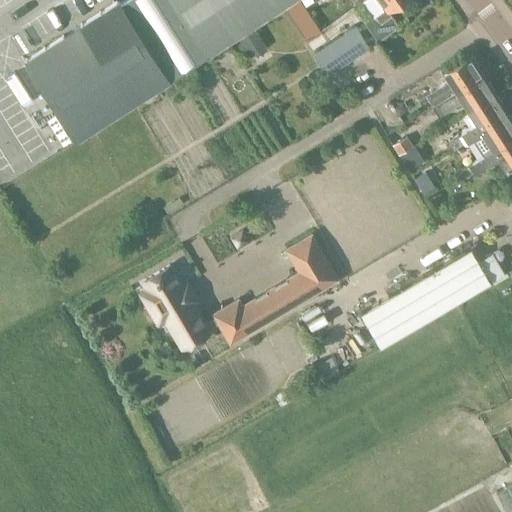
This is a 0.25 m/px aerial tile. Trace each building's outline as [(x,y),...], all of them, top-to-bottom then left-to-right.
[(26,59),(78,139),(293,0),(124,0),(122,2),(121,2),(117,0),(116,1),(101,11),(100,10),(99,11),(100,12),(82,23),(82,22),(81,23),(81,24),(64,35),(63,34),(62,35),(63,36),(45,47),(45,46),(44,47),(44,48),(27,59),(27,58),(26,59)] [(298,0),(287,8),(308,40),(320,32),(299,0),(298,0)] [(364,0),(363,1),(374,16),(366,22),(378,39),(400,24),(389,10),(402,0),(364,0)] [(329,74),(358,55),(370,46),(356,25),(315,52),(329,74)] [(239,40),(250,57),(267,46),(256,29),(239,40)] [(444,70),(449,79),(427,94),(433,104),(482,74),(469,54),(444,70)] [(463,100),(469,109),(495,94),(482,74),(433,104),(440,115),(463,100)] [(495,94),(469,109),(476,120),(462,129),(463,130),(454,136),(459,144),(507,113),(495,94)] [(402,101),(395,106),(400,112),(407,108),(402,101)] [(511,120),(507,113),(459,144),(459,145),(482,130),(489,141),(469,154),(473,161),(511,137),(511,120)] [(392,143),(398,152),(410,145),(405,135),(392,143)] [(511,137),(473,161),(473,162),(470,164),(476,174),(501,158),(507,168),(511,165),(511,137)] [(412,146),(399,154),(408,168),(421,160),(412,146)] [(469,165),(462,169),(467,176),(474,172),(469,165)] [(423,172),(415,178),(423,192),(432,186),(423,172)] [(215,316),(212,318),(205,322),(192,302),(197,299),(187,282),(182,284),(170,264),(144,279),(149,288),(142,293),(146,300),(159,321),(167,317),(184,346),(210,331),(208,328),(218,322),(230,342),(338,277),(312,233),(286,248),(300,271),(243,305),(239,298),(213,313),(215,316)] [(381,345),(491,280),(471,246),(361,311),(381,345)] [(508,511),(511,511),(511,482),(497,492),(508,511)]
